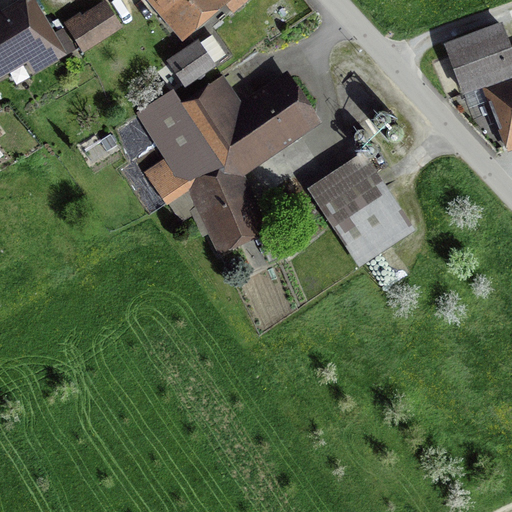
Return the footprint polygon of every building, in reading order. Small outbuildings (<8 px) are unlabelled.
[(157,0),(182,30),(216,0),(226,0),(224,2),(231,11),(244,0),(157,0)] [(0,25),(0,65),(9,60),(11,64),(16,65),(26,58),(33,70),(63,52),(36,5),(0,25)] [(66,25),(83,50),(120,26),(107,5),(82,21),(79,17),(66,25)] [(511,53),(502,26),(447,47),(463,91),(483,84),(509,149),(511,147),(511,53)] [(172,61),(187,82),(221,57),(222,51),(214,40),(208,38),(172,61)] [(174,91),(141,113),(160,143),(174,134),(186,152),(182,155),(180,152),(146,174),(166,205),(188,190),(217,248),(256,232),(229,171),(308,118),(284,82),(251,104),(253,108),(238,118),(214,83),(183,104),(174,91)] [(365,159),(313,193),(357,260),(409,226),(365,159)] [(281,222),(257,232),(269,259),(293,249),(281,222)]
